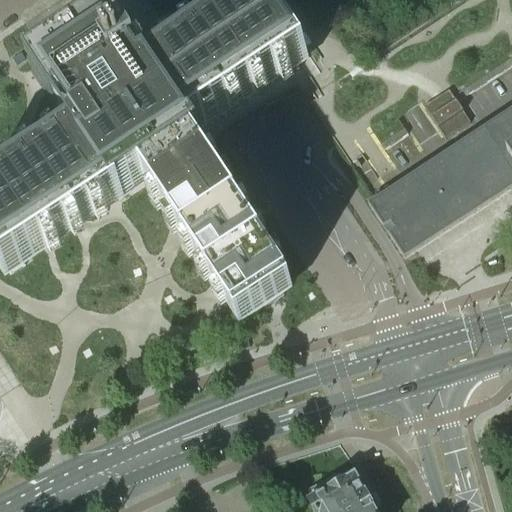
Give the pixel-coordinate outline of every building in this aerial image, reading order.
[(120,24),(44,74),(46,78),(83,133),(0,187),(0,265),(9,281),(43,259),(128,203),(151,188),(155,194),(176,226),(184,238),(216,286),(244,329),(290,298),(297,294),(210,162),(202,149),(195,139),(231,116),(308,67),(313,63),(271,0),(267,0),(187,54),(154,75),(120,24)] [(310,84),(298,92),(329,137),(335,146),(375,204),(369,208),(384,231),(390,227),(396,236),(390,240),(405,263),(419,255),(511,192),(511,0),(464,0),(388,50),(336,85),(336,84),(323,92),(318,96),(310,84)] [(26,48),(8,57),(15,69),(34,60),(26,48)] [(245,342),(237,344),(240,353),(248,351),(245,342)] [(375,499),(368,503),(355,480),(344,486),(340,477),(309,494),(314,503),(310,505),(314,511),(372,511),(380,507),(375,499)]
